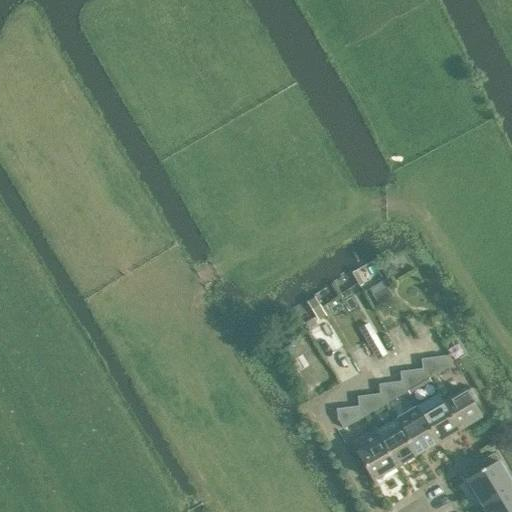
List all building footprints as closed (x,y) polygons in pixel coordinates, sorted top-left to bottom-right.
[(380,267),(386,277),(396,271),(390,261),(380,267)] [(369,287),(376,300),(389,292),(382,279),(369,287)] [(309,300),(307,301),(315,315),(323,310),(314,296),(309,300)] [(313,318),(304,323),(309,332),(318,327),(313,318)] [(368,323),(358,329),(367,344),(377,339),(368,323)] [(280,349),(285,359),(296,354),(290,343),(280,349)] [(422,369),(428,378),(449,366),(443,356),(420,359),(421,369),(422,369)] [(402,381),(407,390),(428,378),(422,369),(421,369),(398,372),(400,381),(402,381)] [(380,394),(385,403),(407,390),(402,381),(400,381),(377,384),(378,394),(380,394)] [(463,390),(442,402),(458,430),(479,418),(479,417),(485,413),(470,387),(463,391),(463,390)] [(359,406),(365,415),(385,403),(380,394),(378,394),(356,397),(357,406),(359,406)] [(417,407),(437,442),(458,430),(442,402),(437,395),(417,407)] [(359,406),(357,406),(335,409),(336,419),(342,429),(365,415),(359,406)] [(437,442),(417,407),(395,420),(415,455),(437,442)] [(415,455),(395,420),(374,432),(395,467),(415,455)] [(395,467),(374,432),(373,430),(351,444),(372,480),(395,467)] [(480,505),(511,486),(511,485),(493,454),(474,465),(478,473),(466,480),(480,505)] [(484,511),(511,511),(511,486),(480,505),(484,511)]
